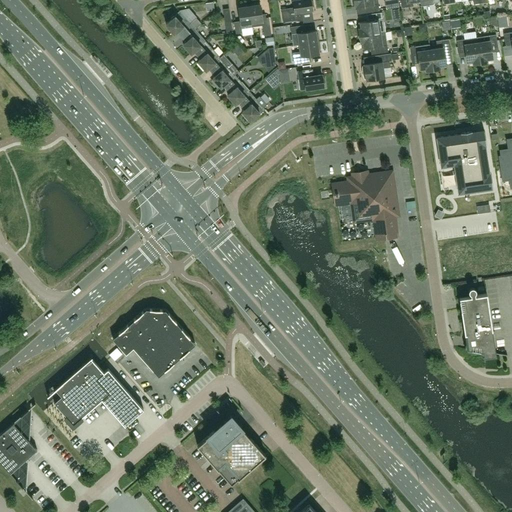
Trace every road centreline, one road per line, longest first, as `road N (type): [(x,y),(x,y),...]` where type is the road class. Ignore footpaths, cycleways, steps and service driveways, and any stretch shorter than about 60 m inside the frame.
road 1 (primary): [(457,511),(195,210)]
road 2 (primary): [(178,226),(427,511)]
road 3 (unclassified): [(344,511),(240,391),(227,386),(204,395),(71,511)]
road 4 (residential): [(511,382),(479,380),(445,348),(408,99)]
road 5 (primary): [(182,196),(7,0)]
road 6 (primary): [(0,24),(165,211)]
road 7 (primary): [(0,373),(178,226)]
road 8 (unclassified): [(307,113),(268,126),(182,196)]
road 9 (residential): [(229,124),(130,11)]
road 10 (unclassified): [(195,210),(307,113)]
road 11 (primary): [(165,211),(59,305)]
